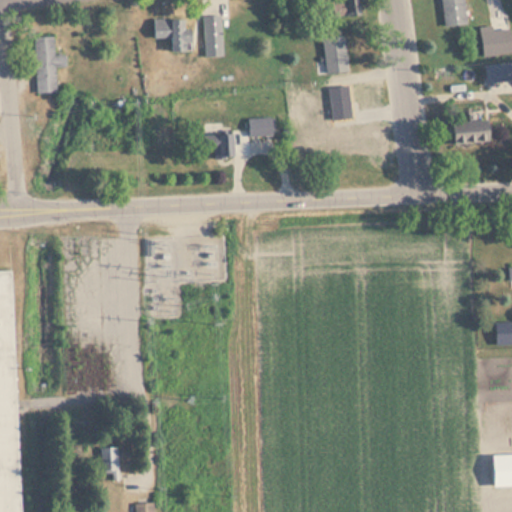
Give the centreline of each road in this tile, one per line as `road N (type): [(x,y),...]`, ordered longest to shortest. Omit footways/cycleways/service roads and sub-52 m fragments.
road 1 (secondary): [(0,208),(511,188)]
road 2 (residential): [(20,207),(0,12)]
road 3 (residential): [(416,194),(392,0)]
